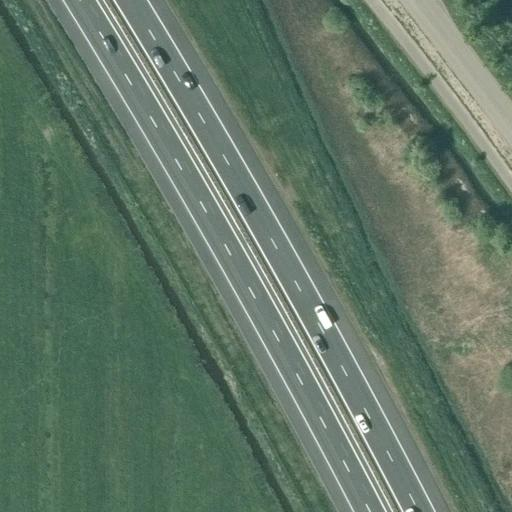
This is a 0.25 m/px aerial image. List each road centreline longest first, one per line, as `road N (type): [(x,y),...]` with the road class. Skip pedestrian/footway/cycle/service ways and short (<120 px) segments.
road 1 (motorway): [(75,0),(283,356),(363,511)]
road 2 (motorway): [(429,511),(143,0)]
road 3 (tertiary): [(511,139),(408,0)]
